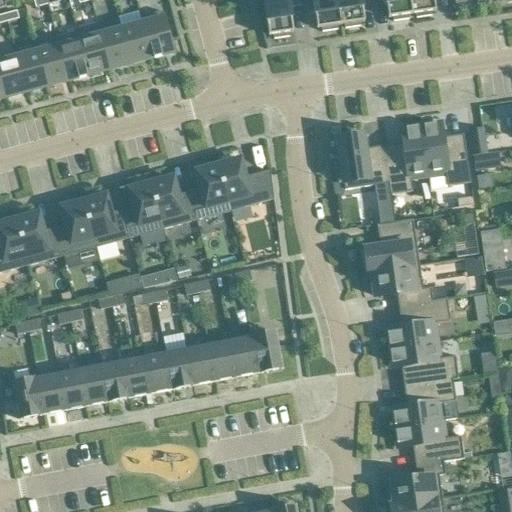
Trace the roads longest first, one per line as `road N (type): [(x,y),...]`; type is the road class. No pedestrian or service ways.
road 1 (residential): [(347,511),(342,330),(308,236),(293,90)]
road 2 (residential): [(229,101),(0,163)]
road 3 (residential): [(511,59),(293,90)]
